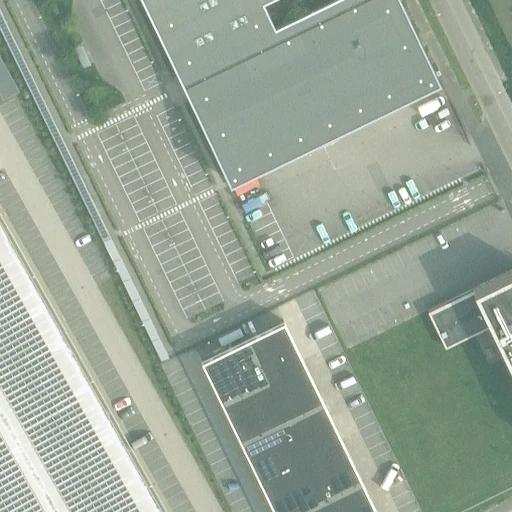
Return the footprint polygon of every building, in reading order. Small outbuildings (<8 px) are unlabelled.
[(140,0),(228,180),(438,78),(400,0),(140,0)] [(0,9),(0,30),(100,238),(109,233),(0,9)] [(0,56),(0,97),(2,100),(19,90),(0,56)] [(0,511),(166,511),(61,323),(0,214),(0,511)] [(511,270),(444,304),(427,312),(445,348),(471,335),(490,326),(506,360),(511,372),(511,270)] [(282,322),(246,340),(256,360),(292,342),(282,322)] [(201,363),(211,382),(256,360),(246,340),(201,363)] [(266,380),(302,362),(292,342),(256,360),(266,380)] [(256,360),(211,382),(221,402),(266,380),(256,360)] [(266,380),(276,399),(312,381),(302,362),(266,380)] [(230,422),(276,399),(266,380),(221,402),(230,422)] [(276,399),(286,419),(322,401),(312,381),(276,399)] [(286,419),(276,399),(230,422),(240,441),(286,419)] [(322,401),(286,419),(296,438),(331,421),(322,401)] [(296,438),(286,419),(240,441),(250,461),(296,438)] [(332,422),(331,421),(296,438),(306,458),(341,440),(332,422)] [(296,438),(250,461),(260,481),(306,458),(296,438)] [(351,460),(341,440),(306,458),(316,478),(351,460)] [(260,481),(269,501),(316,478),(306,458),(260,481)] [(361,480),(351,460),(316,478),(325,497),(361,480)] [(269,501),(275,511),(295,511),(325,497),(316,478),(269,501)] [(325,497),(332,511),(345,511),(371,499),(361,480),(325,497)] [(332,511),(325,497),(295,511),(332,511)] [(345,511),(376,511),(371,499),(345,511)]
